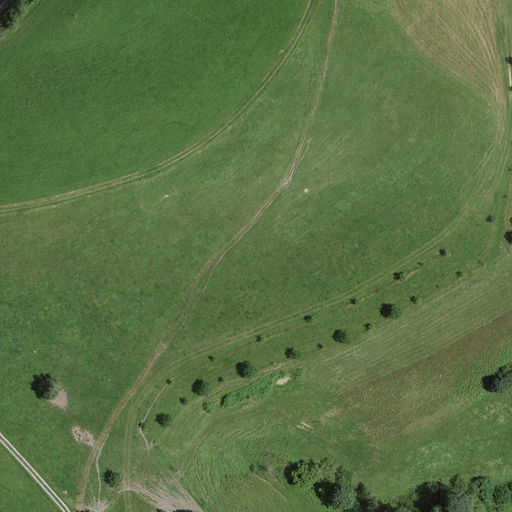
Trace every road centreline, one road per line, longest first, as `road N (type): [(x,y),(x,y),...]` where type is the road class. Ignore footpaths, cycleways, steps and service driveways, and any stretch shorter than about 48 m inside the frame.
road 1 (track): [(77,511),(96,448),(125,401),(204,277),(280,188),(310,111),(331,0)]
road 2 (track): [(0,210),(150,172),(186,154),(242,112),(314,0)]
